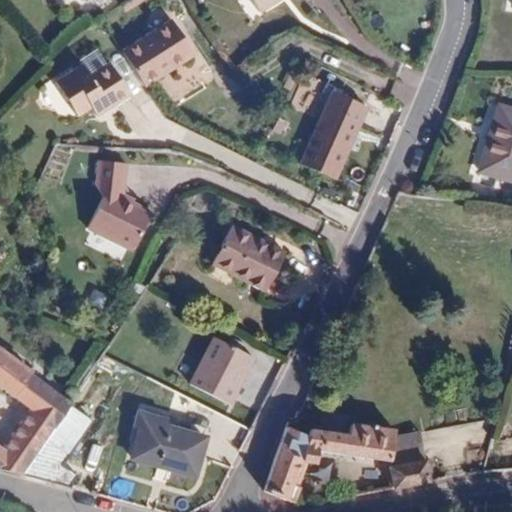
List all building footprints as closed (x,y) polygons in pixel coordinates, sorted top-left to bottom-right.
[(254,0),(260,10),(275,0),(254,0)] [(171,20),(122,52),(144,86),(193,54),(171,20)] [(91,104),(96,113),(128,92),(110,64),(90,76),(83,64),(56,82),(76,113),(91,104)] [(333,91),(300,163),(335,178),(367,107),(333,91)] [(511,112),(499,108),(481,171),(511,179),(511,112)] [(100,196),(86,225),(133,248),(151,211),(123,197),(127,164),(97,159),(93,183),(100,196)] [(285,254),(232,224),(211,260),(264,290),(285,254)] [(254,359),(217,340),(195,382),(232,402),(254,359)] [(24,370),(18,365),(20,361),(15,358),(13,361),(7,357),(10,354),(6,350),(3,354),(0,351),(0,347),(1,347),(0,345),(0,388),(29,410),(1,449),(0,447),(0,469),(22,475),(69,404),(29,373),(31,370),(26,366),(24,370)] [(91,418),(69,404),(22,475),(68,487),(76,475),(61,465),(91,418)] [(166,417),(136,408),(132,424),(141,427),(132,457),(193,474),(204,435),(164,424),(166,417)] [(396,429),(377,425),(377,421),(372,420),(371,424),(351,421),(347,432),(310,426),(307,433),(286,424),(263,491),(294,502),(300,486),(295,483),(302,461),(314,462),(317,448),(390,461),(393,442),(394,442),(396,429)] [(391,467),(395,488),(428,482),(424,461),(391,467)]
